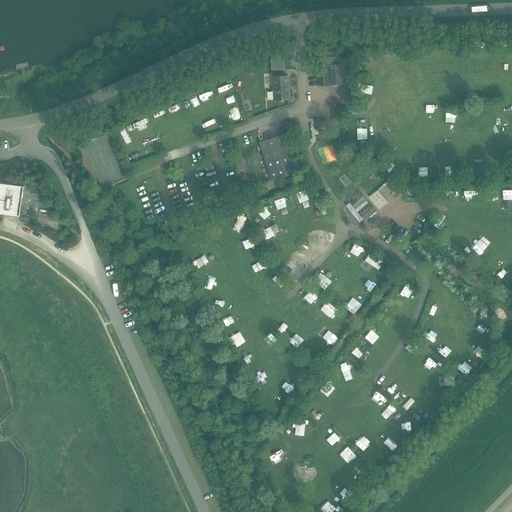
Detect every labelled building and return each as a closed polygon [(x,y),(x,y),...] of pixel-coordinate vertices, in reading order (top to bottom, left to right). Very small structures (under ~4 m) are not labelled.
[(271,52),(271,69),(285,68),(284,51),(271,52)] [(319,66),(320,87),(340,86),(339,65),(319,66)] [(273,78),(274,101),(290,100),(289,77),(273,78)] [(259,143),(271,181),(300,172),(288,134),(259,143)] [(114,171),(122,167),(105,137),(93,143),(105,166),(110,163),(114,171)] [(328,139),(316,141),(319,155),(331,153),(328,139)] [(0,213),(19,216),(24,187),(0,183),(0,213)] [(363,221),(365,222),(377,213),(361,193),(349,203),(350,204),(346,207),(360,224),(363,221)] [(50,212),(51,204),(43,203),(42,211),(50,212)] [(412,214),(422,208),(419,203),(409,210),(412,214)] [(368,242),(361,253),(373,261),(380,250),(368,242)] [(403,277),(398,285),(407,291),(412,284),(403,277)] [(319,299),(327,306),(333,298),(326,292),(319,299)] [(436,294),(431,304),(437,307),(441,296),(436,294)] [(360,353),(365,347),(355,338),(349,345),(360,353)] [(345,358),(339,366),(347,372),(353,365),(345,358)]
